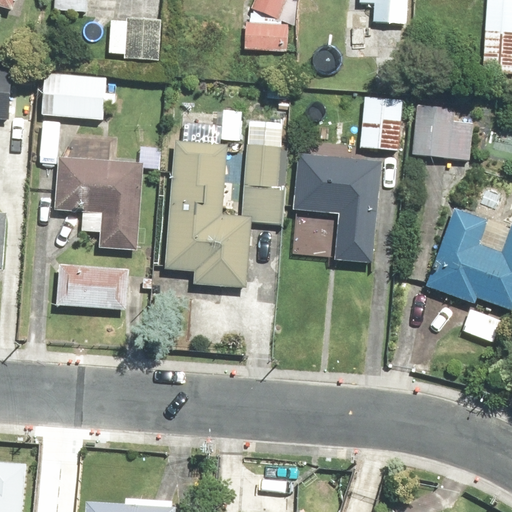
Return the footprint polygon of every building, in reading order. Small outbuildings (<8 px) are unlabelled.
[(0,0),(0,4),(12,9),(14,0),(0,0)] [(252,0),(250,6),(278,20),(288,0),(252,0)] [(357,0),(356,31),(407,33),(408,0),(357,0)] [(511,0),(484,0),(482,82),(511,83),(511,0)] [(127,54),(127,64),(161,65),(163,20),(110,18),(109,54),(127,54)] [(245,23),(244,52),(289,54),(290,25),(245,23)] [(0,68),(0,116),(30,120),(36,73),(0,68)] [(107,97),(109,79),(45,75),(40,148),(62,149),(64,117),(106,120),(107,108),(117,109),(118,98),(107,97)] [(362,103),(357,156),(400,159),(404,106),(362,103)] [(473,122),(414,119),(411,166),(471,169),(473,122)] [(281,230),(284,122),(248,120),(247,149),(170,146),(166,279),(192,280),(192,294),(249,296),(251,229),(281,230)] [(381,165),(296,159),(291,220),(330,223),(326,270),(373,274),(381,165)] [(142,169),(49,165),(47,222),(94,224),(93,256),(137,258),(142,169)] [(511,226),(449,207),(421,296),(510,325),(511,319),(511,226)] [(127,278),(54,275),(52,317),(125,321),(127,278)] [(190,511),(191,502),(96,498),(95,511),(190,511)] [(29,511),(30,501),(0,499),(0,511),(29,511)] [(435,511),(425,501),(412,511),(435,511)]
